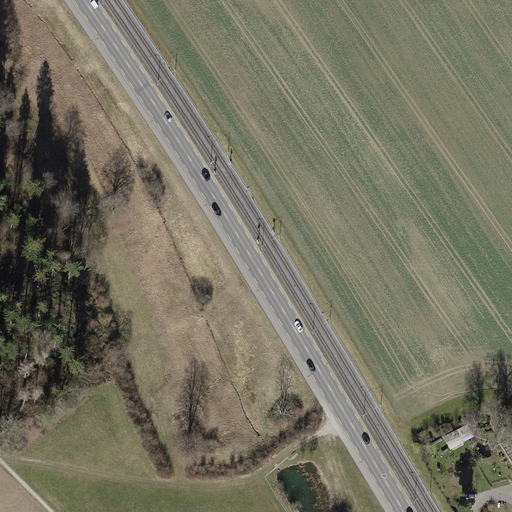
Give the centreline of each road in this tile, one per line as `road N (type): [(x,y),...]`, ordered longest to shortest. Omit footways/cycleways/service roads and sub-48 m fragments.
road 1 (secondary): [(404,511),(226,215),(84,0)]
road 2 (track): [(0,455),(161,479),(226,480),(254,474),(346,415)]
